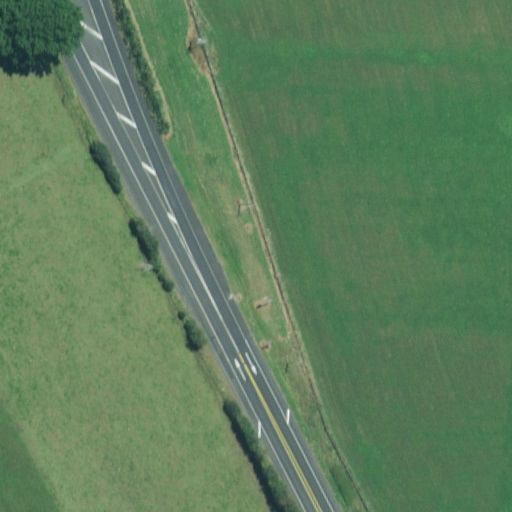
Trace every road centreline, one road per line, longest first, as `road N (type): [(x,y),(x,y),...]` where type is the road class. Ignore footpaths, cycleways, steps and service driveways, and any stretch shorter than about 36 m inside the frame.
road 1 (secondary): [(313,511),(168,226)]
road 2 (motorway): [(168,226),(46,0)]
road 3 (motorway): [(90,0),(168,226)]
